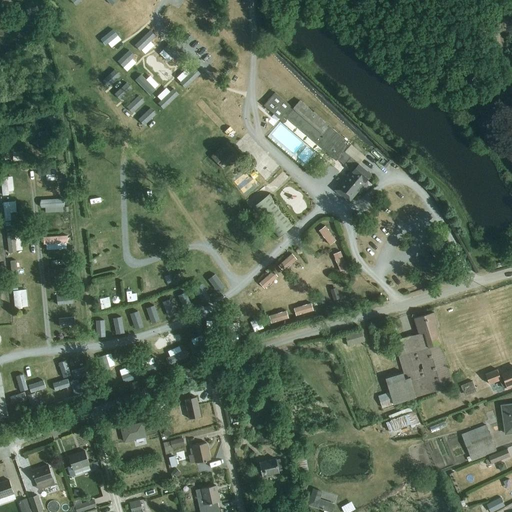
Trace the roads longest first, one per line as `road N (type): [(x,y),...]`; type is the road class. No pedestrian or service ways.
road 1 (residential): [(208,368),(511,271)]
road 2 (residential): [(241,511),(208,368)]
road 3 (residential): [(96,412),(208,368)]
